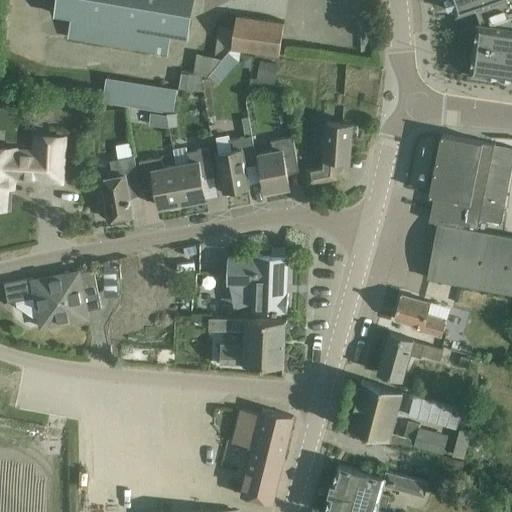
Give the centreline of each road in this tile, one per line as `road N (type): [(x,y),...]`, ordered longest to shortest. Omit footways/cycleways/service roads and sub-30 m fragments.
road 1 (tertiary): [(370,231),(304,216),(0,273)]
road 2 (tertiary): [(0,353),(110,378),(322,400)]
road 3 (tertiary): [(322,400),(370,231)]
road 4 (tertiary): [(370,231),(392,135),(417,108)]
